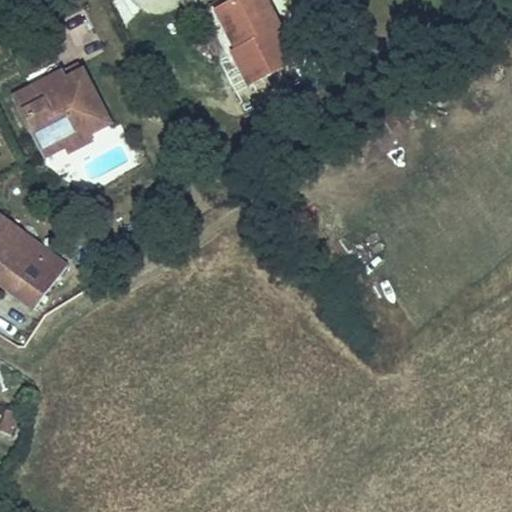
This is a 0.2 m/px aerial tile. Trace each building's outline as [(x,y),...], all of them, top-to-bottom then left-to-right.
[(229,68),(247,102),(292,77),(276,48),(281,44),(256,0),(254,0),(224,17),(245,59),(238,63),(229,68)] [(216,21),(238,63),(245,59),(224,17),(216,21)] [(59,64),(64,72),(81,64),(77,55),(62,62),(59,64)] [(9,88),(14,98),(64,72),(59,64),(9,88)] [(64,72),(14,98),(37,141),(79,120),(84,129),(108,117),(81,64),(64,72)] [(62,141),(66,148),(87,137),(84,129),(79,120),(37,141),(42,151),(62,141)] [(0,231),(8,221),(0,214),(0,231)] [(0,283),(37,311),(69,269),(8,221),(0,231),(0,283)] [(10,416),(3,433),(16,440),(24,423),(10,416)]
